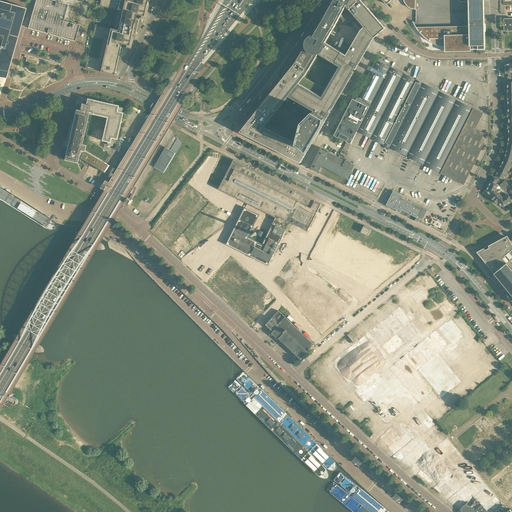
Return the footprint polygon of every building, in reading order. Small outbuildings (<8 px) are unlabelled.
[(26,8),(0,0),(0,77),(6,78),(26,8)] [(68,4),(52,0),(36,0),(35,2),(28,28),(75,41),(79,25),(77,24),(64,20),(68,4)] [(85,68),(112,74),(113,74),(121,43),(128,45),(135,14),(143,16),(146,0),(100,0),(99,6),(117,10),(113,29),(95,25),(92,37),(102,39),(98,58),(88,56),(85,68)] [(332,0),(322,19),(312,35),(311,35),(310,36),(309,37),(308,37),(308,38),(307,39),(307,40),(306,40),(306,41),(306,42),(305,43),(305,44),(305,45),(305,46),(299,57),(296,62),(293,66),(290,69),(288,72),(285,74),(283,78),(280,80),(279,83),(276,85),(274,89),(271,91),(270,94),(267,97),(265,100),(262,102),(261,106),(258,108),(256,111),(253,113),(252,117),(249,119),(247,122),(244,125),(243,128),(240,132),(301,162),(302,160),(308,151),(310,147),(326,119),(330,112),(329,111),(330,109),(332,110),(354,72),(353,71),(354,69),(355,69),(365,53),(373,38),(374,38),(385,28),(360,0),(332,0)] [(403,0),(404,0),(404,2),(405,4),(406,5),(407,6),(408,7),(410,8),(411,9),(413,9),(415,9),(414,0),(403,0)] [(484,43),(485,43),(483,0),(461,0),(462,0),(467,0),(467,2),(469,2),(469,16),(469,26),(416,27),(417,30),(419,32),(421,34),(422,36),(424,38),(427,39),(429,41),(431,43),(434,44),(436,45),(439,46),(441,47),(444,48),(445,48),(445,52),(471,51),(471,49),(485,49),(484,43)] [(511,18),(504,19),(503,19),(504,31),(511,30),(511,18)] [(25,55),(24,57),(27,57),(26,61),(37,64),(38,61),(36,60),(29,58),(29,56),(25,55)] [(370,105),(357,131),(399,152),(416,161),(433,170),(446,176),(453,180),(461,184),(463,185),(478,157),(484,144),(482,143),(480,142),(484,133),(481,131),(478,130),(475,128),(483,113),(478,111),(466,105),(449,96),(432,87),(416,79),(382,62),(377,59),(376,59),(372,67),(371,67),(370,70),(357,97),(358,98),(370,105)] [(75,109),(64,160),(77,163),(79,156),(80,157),(80,158),(88,163),(104,172),(109,165),(84,151),(85,145),(82,144),(89,112),(90,113),(90,114),(106,117),(101,140),(107,142),(106,144),(109,145),(109,144),(109,142),(110,142),(110,141),(111,141),(111,142),(114,142),(115,139),(116,139),(123,112),(122,112),(123,107),(118,106),(118,105),(87,98),(87,99),(84,98),(83,103),(81,103),(80,108),(77,107),(76,109),(75,109)] [(351,144),(357,131),(370,105),(358,98),(357,101),(353,99),(343,118),(334,135),(346,141),(351,144)] [(165,148),(154,167),(163,172),(180,144),(176,139),(173,137),(172,137),(165,148)] [(351,144),(346,141),(343,149),(348,151),(351,144)] [(313,164),(311,168),(311,169),(312,168),(318,171),(318,172),(322,165),(347,178),(349,179),(348,178),(351,172),(352,172),(351,171),(352,169),(349,168),(352,162),(346,159),(342,167),(335,163),(338,157),(328,152),(329,151),(328,151),(328,152),(326,152),(323,150),(321,149),(322,148),(321,148),(320,150),(318,154),(319,155),(315,163),(314,162),(313,164)] [(504,159),(502,164),(509,167),(510,165),(511,166),(511,164),(511,163),(511,161),(504,158),(504,159)] [(233,160),(219,189),(249,204),(276,217),(287,196),(317,211),(321,204),(233,160)] [(502,164),(499,169),(506,173),(506,172),(507,173),(508,170),(507,170),(508,169),(509,167),(502,164)] [(499,169),(496,175),(501,177),(503,178),(504,176),(505,176),(506,174),(505,174),(506,173),(499,169)] [(493,176),(486,190),(487,191),(490,195),(498,187),(497,186),(498,185),(495,183),(498,179),(500,180),(501,177),(496,175),(495,177),(493,176)] [(490,195),(490,196),(497,203),(498,202),(505,194),(506,195),(508,194),(504,191),(507,188),(505,187),(508,185),(504,181),(499,186),(498,185),(497,186),(498,187),(490,195)] [(505,194),(498,202),(501,206),(503,206),(511,201),(511,188),(510,190),(508,191),(510,194),(511,193),(511,195),(509,197),(508,194),(506,195),(505,194)] [(401,210),(416,218),(422,208),(422,207),(421,208),(410,202),(410,201),(409,202),(402,198),(403,197),(402,197),(402,198),(400,197),(401,195),(393,191),(386,205),(394,209),(394,208),(396,210),(396,211),(400,213),(401,210)] [(268,265),(283,235),(270,229),(262,244),(248,237),(254,226),(259,215),(245,207),(226,244),(253,258),(268,265)] [(418,217),(422,219),(427,210),(423,208),(418,217)] [(335,211),(326,230),(338,236),(354,244),(356,239),(360,231),(363,225),(335,211)] [(432,219),(430,223),(434,225),(434,226),(436,227),(437,226),(441,228),(443,225),(439,222),(439,221),(437,220),(436,221),(432,219)] [(371,229),(370,229),(363,226),(360,232),(368,235),(371,229)] [(360,232),(357,239),(387,255),(394,241),(371,229),(368,235),(360,232)] [(326,230),(324,235),(333,240),(335,241),(338,236),(326,230)] [(323,236),(312,258),(315,260),(321,263),(322,261),(333,240),(324,235),(323,236)] [(502,238),(477,252),(511,294),(511,262),(511,260),(511,259),(511,244),(508,238),(507,235),(502,238)] [(333,240),(322,261),(324,262),(327,257),(332,260),(337,262),(342,264),(347,267),(352,269),(356,272),(361,274),(366,276),(370,267),(381,272),(381,271),(384,266),(388,268),(393,258),(387,255),(357,239),(354,244),(338,236),(335,241),(333,240)] [(394,241),(387,255),(393,258),(388,268),(397,272),(416,256),(416,252),(394,241)] [(324,262),(324,264),(329,267),(332,260),(327,257),(324,262)] [(332,260),(329,267),(334,269),(337,262),(332,260)] [(337,262),(334,269),(339,271),(342,264),(337,262)] [(342,264),(339,271),(343,274),(347,267),(342,264)] [(384,266),(381,271),(392,276),(397,272),(388,268),(384,266)] [(347,267),(343,274),(348,276),(352,269),(347,267)] [(366,277),(363,284),(375,290),(387,280),(379,276),(381,273),(381,272),(370,267),(366,276),(366,277)] [(352,269),(348,276),(353,279),(356,272),(352,269)] [(381,273),(379,276),(387,280),(392,276),(381,271),(381,272),(381,273)] [(356,272),(353,279),(358,281),(361,274),(356,272)] [(361,274),(358,281),(363,284),(366,277),(366,276),(361,274)] [(150,277),(142,285),(219,363),(227,355),(150,277)] [(142,285),(133,293),(211,371),(219,363),(142,285)] [(457,342),(465,337),(463,334),(463,333),(454,319),(454,317),(434,289),(417,301),(420,306),(409,314),(405,308),(336,355),(336,363),(363,403),(370,399),(378,411),(378,412),(386,424),(407,409),(413,410),(425,402),(425,397),(435,390),(436,390),(441,397),(462,383),(441,352),(443,351),(447,351),(449,353),(460,346),(457,342)] [(306,352),(313,344),(278,310),(277,312),(277,311),(264,325),(272,332),(270,333),(277,339),(277,338),(299,358),(306,351),(306,352)] [(354,339),(349,333),(347,335),(353,343),(356,341),(354,339)] [(433,408),(428,411),(431,416),(436,413),(433,408)] [(425,409),(413,418),(425,434),(437,424),(425,409)] [(480,439),(467,449),(475,460),(511,431),(511,429),(504,419),(485,433),(485,432),(483,433),(486,437),(482,440),(480,439)] [(388,476),(380,469),(377,472),(385,479),(388,476)]
